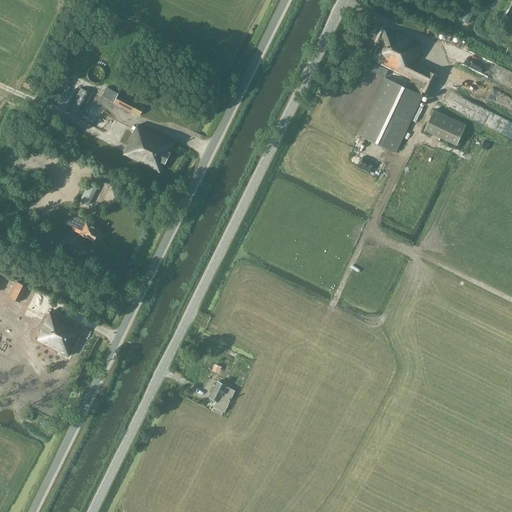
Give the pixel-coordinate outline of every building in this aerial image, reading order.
[(411,79),(406,89),(421,95),(423,92),(430,95),(439,77),(429,71),(429,70),(416,63),(420,53),(418,52),(421,44),(384,27),(369,59),(411,79)] [(395,154),(423,96),(421,95),(406,89),(384,78),(357,135),(395,154)] [(80,88),(68,112),(80,117),(92,94),(80,88)] [(101,97),(113,103),(118,94),(106,88),(101,97)] [(118,93),(118,94),(113,103),(139,117),(144,107),(118,93)] [(466,125),(434,109),(426,126),(424,130),(456,145),(466,125)] [(137,124),(122,154),(158,172),(163,162),(164,163),(169,153),(168,153),(173,142),(137,124)] [(88,182),(85,188),(94,192),(97,186),(88,182)] [(82,194),(79,200),(88,204),(91,198),(82,194)] [(70,209),(64,222),(81,231),(79,234),(94,241),(100,230),(92,226),(95,221),(70,209)] [(45,320),(39,331),(35,340),(67,357),(82,329),(51,313),(46,321),(45,320)] [(214,364),(212,371),(219,374),(221,367),(214,364)] [(217,382),(209,398),(216,401),(211,411),(221,415),(222,412),(227,414),(230,408),(227,407),(235,391),(237,393),(240,388),(226,380),(224,385),(217,382)] [(50,422),(45,419),(41,427),(46,430),(50,422)]
